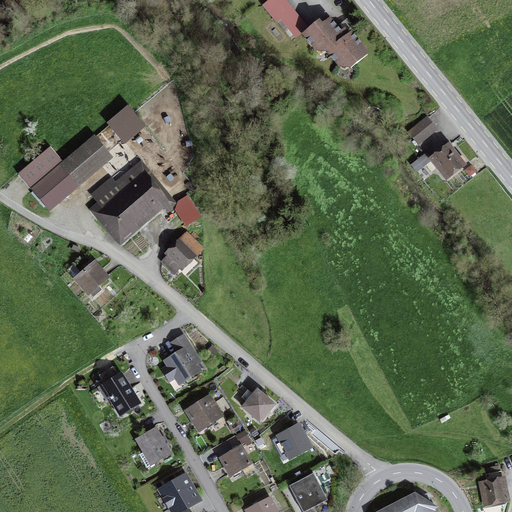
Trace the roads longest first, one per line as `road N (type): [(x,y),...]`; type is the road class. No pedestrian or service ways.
road 1 (residential): [(92,243),(137,268),(383,477)]
road 2 (primary): [(368,0),(511,178)]
